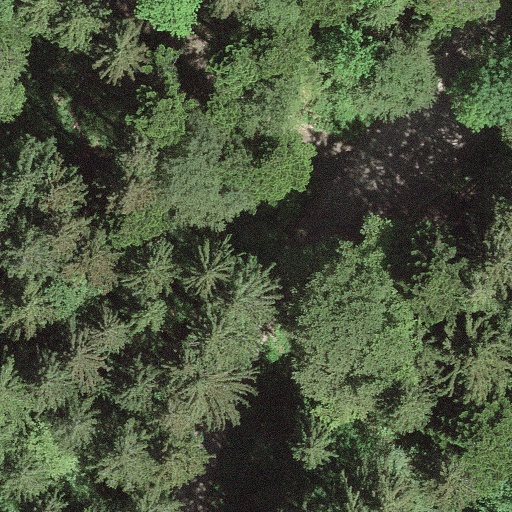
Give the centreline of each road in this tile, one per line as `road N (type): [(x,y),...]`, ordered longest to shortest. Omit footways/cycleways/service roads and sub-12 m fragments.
road 1 (track): [(193,511),(240,379),(291,279),(370,179),(477,0)]
road 2 (track): [(511,87),(370,179)]
